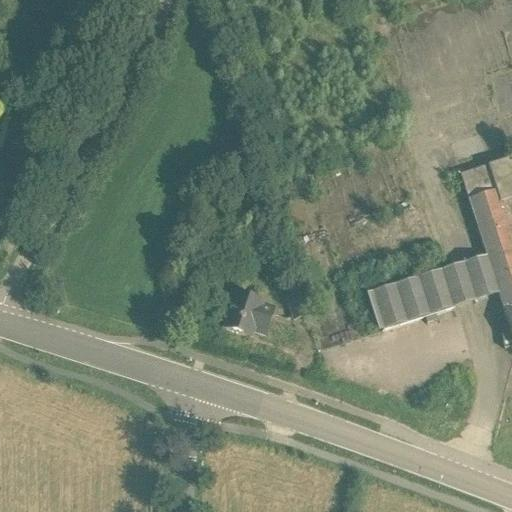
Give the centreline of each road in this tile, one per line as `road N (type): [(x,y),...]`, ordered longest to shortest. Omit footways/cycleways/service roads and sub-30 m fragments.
road 1 (residential): [(0,299),(124,91),(165,0)]
road 2 (secondary): [(511,497),(194,384)]
road 3 (secondary): [(194,384),(0,322)]
